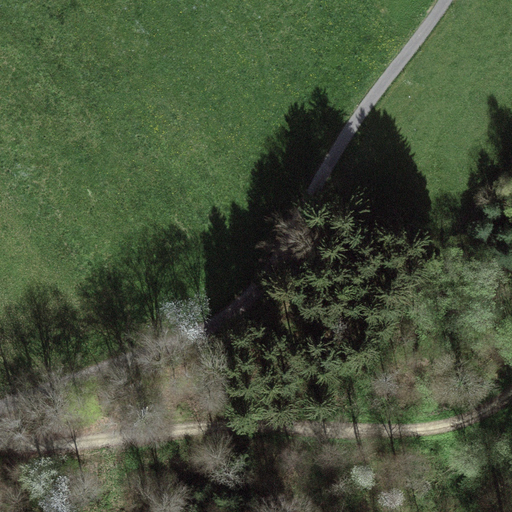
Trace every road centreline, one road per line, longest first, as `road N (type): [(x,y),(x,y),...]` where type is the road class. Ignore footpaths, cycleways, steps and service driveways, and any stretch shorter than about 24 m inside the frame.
road 1 (track): [(444,0),(348,131),(251,300),(181,342),(0,404)]
road 2 (track): [(0,435),(34,443),(210,427),(412,429),(459,420),(511,392)]
